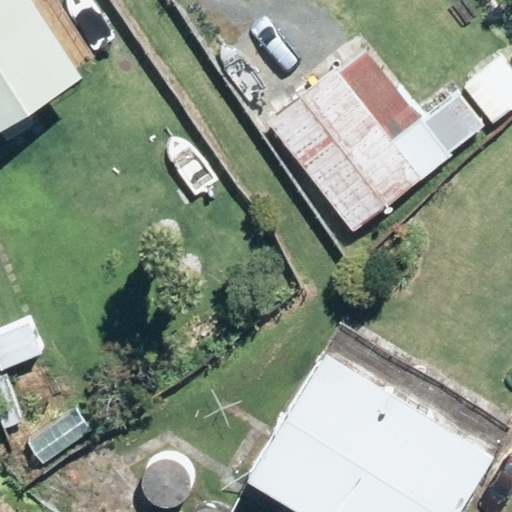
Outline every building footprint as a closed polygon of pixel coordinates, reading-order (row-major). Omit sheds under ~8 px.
[(0,0),(0,129),(79,77),(27,0),(0,0)] [(270,117),(354,230),(452,155),(448,151),(481,126),(457,93),(393,141),(388,135),(412,116),(365,53),(338,73),(335,68),(270,117)] [(511,86),(498,71),(475,91),(495,115),(511,99),(511,86)] [(29,320),(0,333),(0,362),(4,370),(43,350),(29,320)] [(245,478),(299,511),(459,511),(492,458),(324,352),(245,478)] [(20,435),(38,466),(103,429),(85,398),(20,435)]
